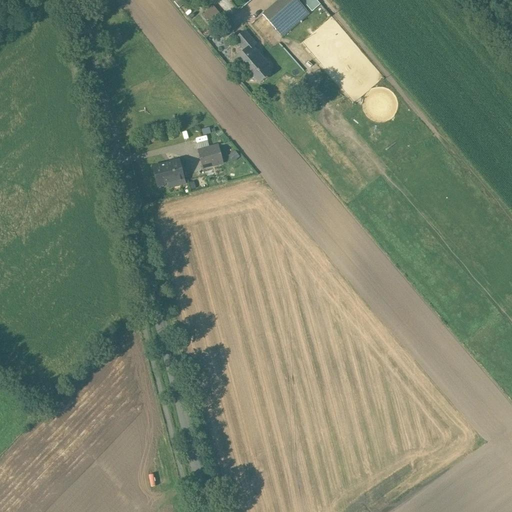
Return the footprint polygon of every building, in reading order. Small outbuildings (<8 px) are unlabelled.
[(185,4),(182,0),(172,0),(179,8),(185,4)] [(295,0),(280,0),(263,15),(276,30),(302,7),(295,0)] [(319,0),(304,0),(314,11),(322,4),(319,0)] [(213,6),(204,15),(214,27),(224,19),(213,6)] [(302,7),(276,30),(282,37),(308,14),(302,7)] [(256,45),(245,31),(235,40),(244,52),(250,47),(252,49),(256,45)] [(252,49),(250,47),(244,52),(245,53),(234,63),(240,71),(242,69),(252,80),(267,67),(252,49)] [(218,146),(197,151),(202,168),(222,163),(218,146)] [(178,161),(153,168),(157,186),(183,179),(178,161)]
